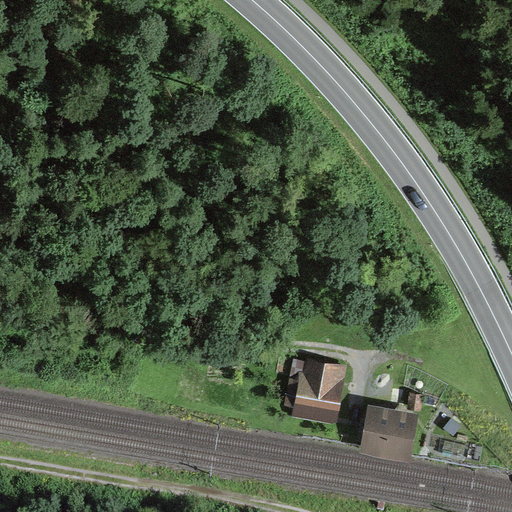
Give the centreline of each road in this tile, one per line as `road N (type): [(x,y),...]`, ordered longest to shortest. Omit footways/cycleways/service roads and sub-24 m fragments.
road 1 (primary): [(511,352),(420,187),(348,97),(251,0)]
road 2 (track): [(317,351),(197,349),(160,338),(0,203)]
road 3 (track): [(0,460),(300,511)]
